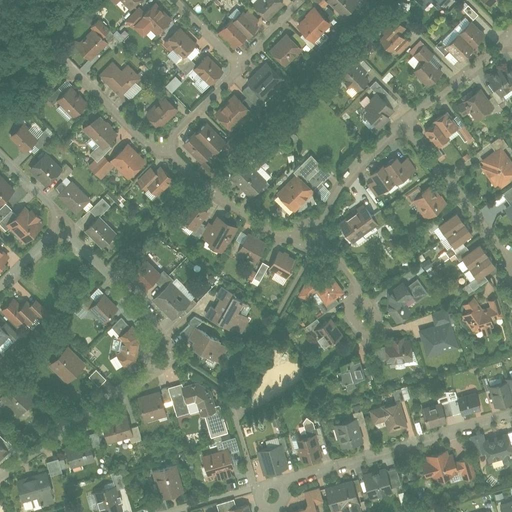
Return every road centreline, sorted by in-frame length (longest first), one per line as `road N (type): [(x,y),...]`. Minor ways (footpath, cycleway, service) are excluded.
road 1 (residential): [(0,477),(172,354),(165,336),(61,227)]
road 2 (residential): [(511,415),(287,481),(272,495)]
road 3 (residential): [(401,124),(511,255)]
road 4 (residential): [(168,152),(252,220),(276,234),(304,236)]
road 5 (residential): [(168,152),(153,152),(68,68),(52,66)]
road 6 (residential): [(401,124),(338,187),(304,236)]
road 7 (residential): [(511,36),(401,124)]
